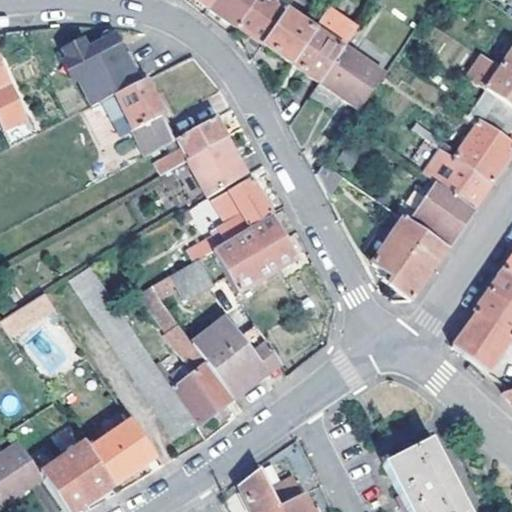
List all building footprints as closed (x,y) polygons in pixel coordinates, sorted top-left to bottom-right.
[(195,0),(210,10),(216,0),(195,0)] [(254,0),(216,0),(210,10),(236,27),(254,0)] [(254,0),(236,27),(290,64),(313,31),(268,0),(254,0)] [(357,28),(329,8),(324,15),(353,33),(357,28)] [(319,84),(344,47),(353,33),(324,15),(313,31),(290,64),(319,84)] [(427,20),(422,17),(419,23),(424,25),(427,20)] [(97,104),(142,81),(127,52),(122,55),(117,47),(105,53),(100,42),(85,51),(79,40),(58,51),(64,62),(67,61),(76,79),(75,81),(89,108),(95,105),(97,104)] [(319,84),(358,111),(366,100),(384,74),(344,47),(319,84)] [(511,50),(500,69),(511,77),(511,50)] [(479,56),(466,76),(486,89),(500,69),(479,56)] [(76,79),(67,61),(64,62),(59,64),(70,84),(75,81),(76,79)] [(511,77),(500,69),(486,89),(476,105),(510,128),(511,125),(511,77)] [(0,136),(6,151),(28,139),(0,76),(0,136)] [(161,116),(142,81),(97,104),(108,124),(122,116),(143,159),(173,142),(159,117),(161,116)] [(366,100),(358,111),(349,126),(357,132),(375,106),(366,100)] [(491,184),(511,152),(511,146),(502,140),(510,128),(476,105),(472,111),(468,117),(476,122),(457,152),(440,141),(435,147),(452,158),(491,184)] [(224,141),(212,121),(173,142),(178,152),(152,167),(157,178),(183,164),(224,141)] [(415,133),(435,147),(440,141),(420,127),(415,133)] [(244,178),(224,141),(183,164),(204,202),(244,178)] [(435,185),(473,210),(491,184),(452,158),(443,172),(430,163),(422,175),(435,185)] [(314,173),(326,195),(336,176),(320,165),(314,173)] [(271,218),(249,182),(227,195),(240,217),(215,232),(218,236),(185,256),(191,266),(194,264),(210,254),(271,218)] [(445,250),(473,210),(435,185),(408,225),(445,250)] [(174,219),(185,213),(181,205),(170,212),(174,219)] [(210,254),(235,298),(296,262),(271,218),(210,254)] [(410,302),(445,250),(408,225),(402,221),(372,265),(392,279),(387,286),(410,302)] [(511,259),(502,274),(511,281),(511,259)] [(209,289),(194,264),(191,266),(149,291),(177,327),(186,322),(177,308),(209,289)] [(165,384),(115,311),(88,272),(67,284),(176,444),(197,430),(165,384)] [(488,294),(511,311),(511,281),(502,274),(488,294)] [(511,335),(511,311),(488,294),(473,316),(509,340),(511,335)] [(0,323),(0,330),(11,346),(55,319),(41,300),(0,323)] [(233,401),(281,365),(254,329),(235,343),(221,323),(191,346),(233,401)] [(233,401),(191,346),(179,331),(166,341),(194,377),(178,389),(171,379),(165,384),(197,430),(233,401)] [(511,390),(509,392),(501,393),(511,405),(511,390)] [(152,460),(127,424),(84,452),(110,489),(152,460)] [(465,511),(428,440),(383,464),(407,511),(465,511)] [(40,479),(15,443),(0,453),(0,511),(17,501),(15,499),(40,480),(40,479)] [(78,511),(110,489),(84,452),(83,450),(40,479),(40,480),(62,511),(78,511)] [(280,511),(261,474),(260,473),(240,489),(251,511),(280,511)] [(261,474),(280,511),(320,511),(318,508),(310,511),(295,482),(279,489),(273,477),(261,474)]
